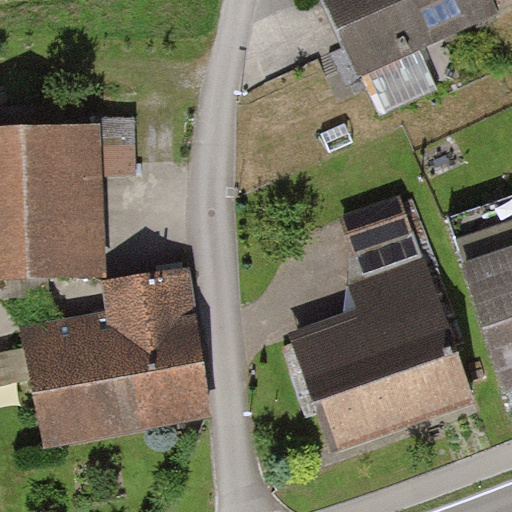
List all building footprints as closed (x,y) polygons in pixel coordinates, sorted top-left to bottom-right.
[(511,0),(340,0),(373,77),(511,18),(511,0)] [(117,133),(0,133),(0,274),(117,274),(117,133)] [(511,204),(464,221),(511,357),(511,204)] [(383,316),(312,340),(350,452),(487,406),(420,206),(353,228),(383,316)] [(198,279),(116,289),(121,329),(42,339),(54,438),(215,418),(198,279)]
